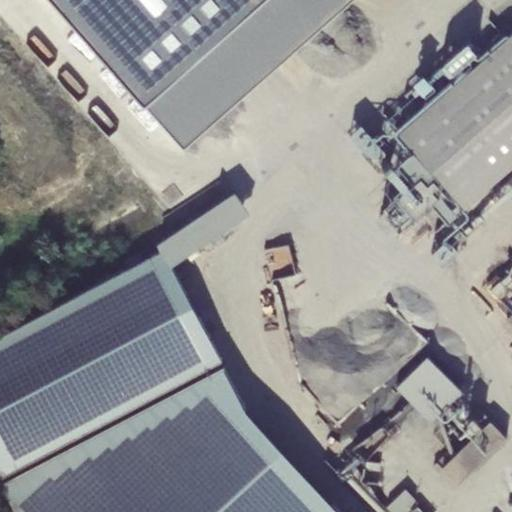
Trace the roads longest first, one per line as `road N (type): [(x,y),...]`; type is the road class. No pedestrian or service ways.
road 1 (unknown): [(326,136),(263,191),(229,270),(234,318),(261,387),(362,511)]
road 2 (unknown): [(326,136),(511,391)]
road 3 (unknown): [(483,0),(326,136)]
